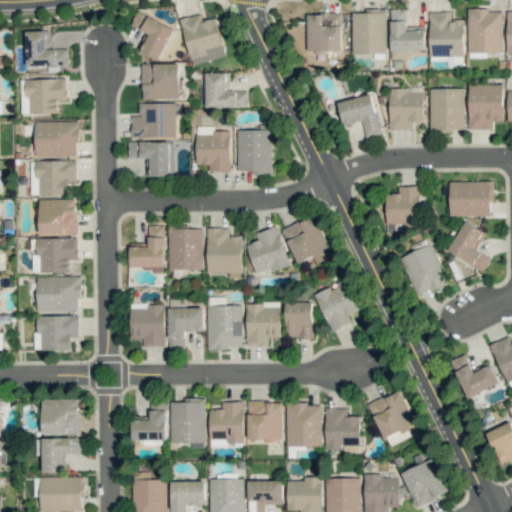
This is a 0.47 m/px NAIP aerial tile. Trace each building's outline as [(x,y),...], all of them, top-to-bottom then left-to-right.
[(386,8),(365,8),(365,12),(351,13),(352,53),(386,53),(386,8)] [(390,9),(391,59),(408,58),(408,50),(425,50),(425,29),(407,30),(406,8),(390,9)] [(502,9),(467,10),(468,52),(502,52),(502,9)] [(174,29),(138,10),(131,24),(149,34),(140,50),(158,60),(174,29)] [(429,11),(429,56),(464,56),(464,19),(451,19),(451,11),(429,11)] [(215,18),(202,21),(200,13),(180,19),(192,65),(225,56),(215,18)] [(307,13),(306,50),(341,51),(342,13),(307,13)] [(49,30),(25,31),(27,67),(69,64),(68,48),(49,49),(49,30)] [(142,99),(181,98),(180,63),(142,63),(142,99)] [(248,106),(247,90),(230,90),(229,72),(205,72),(206,107),(248,106)] [(59,113),(58,100),(67,100),(66,78),(22,79),(23,114),(59,113)] [(503,84),(469,84),(468,129),(491,129),(491,121),(502,121),(503,84)] [(424,92),(416,92),(416,88),(389,88),(389,129),(411,129),(411,121),(424,121),(424,92)] [(464,129),(464,88),(429,88),(430,131),(450,130),(450,129),(464,129)] [(343,125),(361,121),(365,136),(381,133),(372,94),(338,101),(343,125)] [(176,103),(138,102),(137,116),(131,115),(131,137),(176,137),(176,103)] [(35,156),(78,155),(78,121),(35,121),(35,156)] [(230,171),(230,131),(214,130),(214,126),(197,126),(196,164),(209,164),(209,171),(230,171)] [(237,170),(252,170),(252,174),(272,174),(272,130),(237,129),(237,170)] [(150,176),(174,176),(173,141),(128,142),(129,158),(149,157),(150,176)] [(492,181),(450,181),(449,215),(492,215),(492,181)] [(386,193),(386,225),(418,225),(419,186),(398,186),(398,193),(386,193)] [(39,199),(40,234),(77,233),(76,198),(39,199)] [(297,263),(313,256),(316,263),(332,256),(315,215),(282,229),(297,263)] [(447,250),(483,272),(492,258),(476,249),(486,233),(466,221),(447,250)] [(130,246),(130,267),(155,266),(156,270),(164,270),(164,225),(148,225),(148,246),(130,246)] [(168,269),(203,269),(203,228),(176,228),(176,225),(169,225),(168,269)] [(258,240),(246,244),(257,275),(289,263),(276,226),(255,233),(258,240)] [(208,273),(229,272),(229,278),(242,277),(241,235),(229,236),(229,227),(207,228),(208,273)] [(69,272),(69,259),(78,259),(77,237),(37,238),(37,272),(69,272)] [(416,296),(448,283),(433,243),(400,256),(416,296)] [(37,311),(80,311),(79,276),(37,276),(37,311)] [(331,331),(351,322),(348,315),(359,310),(347,282),(331,289),(330,287),(314,293),(331,331)] [(247,345),(268,345),(268,337),(280,337),(280,302),(246,303),(247,345)] [(313,338),(312,302),(285,302),(286,338),(313,338)] [(131,338),(143,338),(143,346),(165,346),(164,303),(130,304),(131,338)] [(242,305),(207,305),(208,348),(242,348),(242,305)] [(203,307),(168,307),(169,348),(185,348),(185,331),(204,331),(203,307)] [(35,316),(35,349),(70,349),(70,337),(78,337),(78,315),(35,316)] [(511,339),(510,335),(489,344),(508,386),(511,384),(511,339)] [(499,383),(490,364),(473,372),(465,354),(450,361),(467,398),(499,383)] [(415,424),(400,389),(368,404),(384,438),(415,424)] [(205,397),(183,398),(183,402),(170,402),(171,443),(205,442),(205,397)] [(42,434),(79,433),(79,399),(42,399),(42,434)] [(132,419),(132,439),(166,440),(167,401),(150,400),(150,419),(132,419)] [(243,401),(221,402),(221,409),(209,409),(210,441),(244,441),(243,401)] [(282,401),(247,401),(248,439),(282,439),(282,401)] [(287,446),(322,446),(321,403),(286,404),(287,446)] [(360,416),(347,416),(347,408),(326,408),(325,448),(359,448),(360,416)] [(485,433),(502,465),(511,459),(511,424),(510,421),(485,433)] [(42,438),(43,473),(65,472),(65,454),(83,453),(82,437),(42,438)] [(417,506),(447,493),(431,458),(401,472),(417,506)] [(151,471),(133,471),(133,511),(166,511),(166,479),(151,479),(151,471)] [(364,511),(386,511),(386,507),(399,507),(398,477),(382,477),(382,473),(364,473),(364,511)] [(40,511),(83,510),(83,475),(39,476),(40,511)] [(287,480),(288,510),(300,509),(300,511),(322,511),(321,476),(304,476),(304,480),(287,480)] [(326,477),(325,511),(359,511),(360,478),(326,477)] [(209,478),(209,511),(244,511),(244,478),(209,478)] [(283,480),(248,480),(247,511),(264,511),(264,504),(283,504),(283,480)] [(171,511),(187,511),(187,505),(206,504),(205,481),(171,481),(171,511)]
